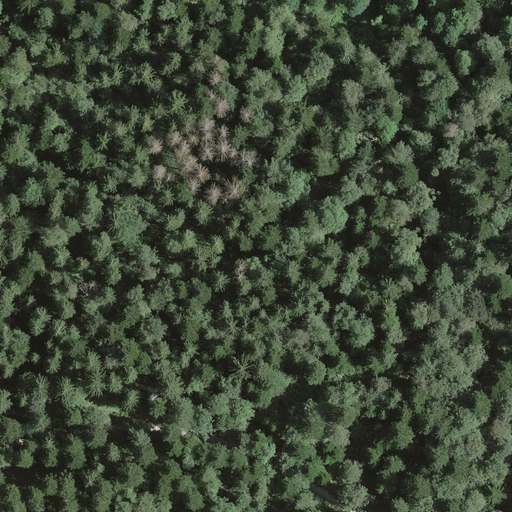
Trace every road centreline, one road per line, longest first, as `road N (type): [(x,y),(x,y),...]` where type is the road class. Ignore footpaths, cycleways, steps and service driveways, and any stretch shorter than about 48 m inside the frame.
road 1 (track): [(0,442),(173,424),(246,451),(357,511)]
road 2 (track): [(188,0),(277,18),(316,12),(351,20),(432,15),(462,0)]
road 3 (track): [(173,424),(0,391)]
road 4 (track): [(56,0),(179,0)]
